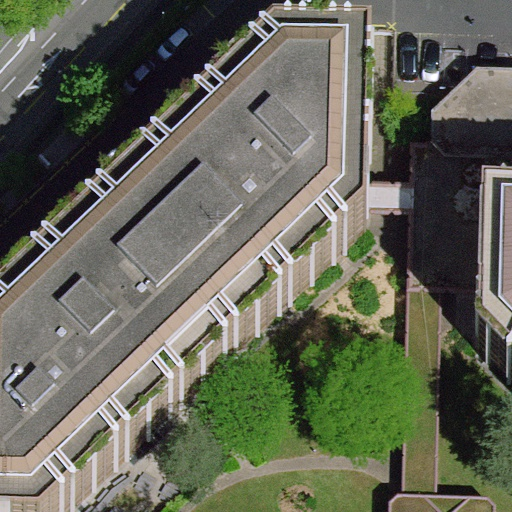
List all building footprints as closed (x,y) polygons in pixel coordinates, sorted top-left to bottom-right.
[(0,306),(0,511),(75,511),(368,232),(369,215),(370,188),(374,50),(273,48),(0,306)] [(427,113),(426,149),(437,162),(511,163),(511,72),(470,72),(427,113)] [(436,292),(453,292),(441,278),(442,204),(466,180),(495,181),(506,195),(511,189),(511,163),(437,162),(426,149),(407,149),(406,189),(405,216),(404,273),(403,292),(436,292)] [(481,292),(480,351),(511,384),(511,189),(506,195),(495,181),(466,180),(442,204),(441,278),(453,292),(481,292)] [(405,216),(406,189),(370,188),(369,215),(405,216)] [(400,495),(436,497),(436,292),(403,292),(400,495)] [(436,497),(400,495),(389,503),(389,511),(495,511),(495,509),(486,498),(436,497)]
